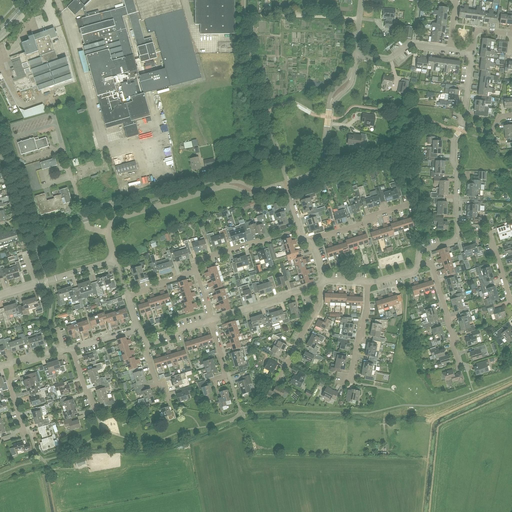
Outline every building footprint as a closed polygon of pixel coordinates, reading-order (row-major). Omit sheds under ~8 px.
[(74,0),(67,7),(75,15),(83,8),(86,18),(82,19),(76,20),(78,29),(80,29),(84,44),(82,44),(106,129),(123,124),(127,138),(139,135),(135,120),(150,116),(144,94),(201,78),(182,10),(179,0),(123,0),(125,7),(107,12),(106,12),(99,14),(98,11),(87,14),(85,6),(91,0),(74,0)] [(200,35),(235,34),(234,0),(194,0),(195,25),(200,25),(200,35)] [(465,19),(466,5),(464,5),(463,9),(459,9),(458,18),(465,19)] [(477,20),(479,7),(477,7),(476,11),(472,10),(471,19),(477,20)] [(506,24),(507,12),(507,15),(503,15),(504,13),(501,12),(501,8),(498,8),(497,15),(500,16),(499,23),(506,24)] [(394,20),(395,10),(383,9),(382,19),(386,19),(386,21),(384,21),(384,28),(393,29),(394,22),(389,21),(389,20),(388,20),(388,19),(394,20)] [(489,23),(491,10),(489,10),(488,14),(484,14),(483,21),(483,22),(489,23)] [(446,21),(446,14),(433,13),(433,15),(437,15),(437,19),(446,21)] [(444,33),(445,27),(432,25),(431,27),(436,28),(435,32),(443,33),(444,33)] [(32,34),(28,35),(28,36),(30,40),(22,43),(25,53),(19,55),(20,54),(12,57),(10,57),(14,68),(13,68),(11,69),(14,78),(13,79),(15,87),(18,86),(20,92),(36,86),(38,91),(72,79),(66,57),(58,60),(51,39),(57,37),(54,28),(33,35),(32,33),(32,34)] [(490,50),(490,46),(481,45),(481,51),(494,53),(494,51),(490,50)] [(83,74),(88,72),(82,52),(77,53),(83,74)] [(490,71),(489,71),(481,70),(481,71),(480,70),(481,71),(480,76),(498,79),(498,76),(489,75),(490,71)] [(0,84),(12,108),(17,105),(4,80),(1,74),(0,75),(0,78),(0,79),(1,81),(0,81),(0,84)] [(391,87),(393,78),(383,76),(381,85),(391,87)] [(400,82),(398,92),(405,94),(407,84),(407,81),(402,80),(401,82),(400,82)] [(488,88),(488,84),(480,83),(479,89),(495,91),(494,91),(495,89),(488,88)] [(485,102),(475,100),(475,106),(484,107),(485,104),(491,105),(492,97),(486,96),(485,102)] [(500,98),(501,102),(501,104),(504,104),(504,109),(510,108),(509,99),(503,100),(503,98),(500,98)] [(42,105),(20,111),(22,118),(44,112),(42,105)] [(487,117),(489,107),(484,107),(475,106),(474,111),(480,112),(479,116),(487,117)] [(373,124),(374,116),(363,115),(362,122),(365,123),(365,127),(369,127),(370,123),(373,124)] [(348,136),(347,145),(360,146),(361,136),(355,136),(355,137),(348,136)] [(40,149),(48,146),(46,138),(39,140),(38,137),(34,139),(34,138),(31,139),(30,138),(29,139),(22,142),(21,141),(20,142),(17,143),(21,155),(24,154),(25,154),(25,153),(33,151),(34,152),(34,151),(37,150),(38,150),(39,150),(40,149)] [(433,145),(433,148),(441,148),(441,141),(435,141),(435,138),(428,137),(427,144),(433,145)] [(441,154),(441,148),(433,148),(432,151),(427,151),(427,157),(429,157),(434,158),(434,154),(441,154)] [(434,158),(429,157),(429,161),(432,161),(432,164),(435,164),(435,168),(444,168),(444,166),(446,166),(446,162),(445,162),(435,161),(435,158),(434,158)] [(40,163),(42,170),(57,165),(55,158),(40,163)] [(193,171),(200,169),(198,158),(190,159),(193,171)] [(204,161),(205,168),(215,166),(214,158),(204,161)] [(135,161),(115,166),(117,175),(137,170),(135,161)] [(444,174),(444,168),(435,168),(435,172),(431,171),(430,178),(434,178),(438,178),(438,174),(444,174)] [(159,171),(161,179),(168,177),(166,169),(159,171)] [(146,175),(147,183),(154,182),(153,174),(146,175)] [(438,178),(434,178),(434,183),(436,183),(436,185),(439,185),(439,188),(448,189),(448,182),(440,181),(440,178),(438,178)] [(480,191),(481,181),(472,180),(472,181),(471,181),(471,184),(467,184),(467,190),(480,191)] [(400,191),(398,185),(397,182),(390,184),(391,188),(392,188),(393,190),(390,191),(393,200),(399,199),(397,193),(400,191)] [(374,207),(371,199),(367,200),(363,186),(358,188),(359,192),(364,207),(367,206),(368,209),(374,207)] [(393,200),(390,191),(387,192),(385,186),(384,186),(378,187),(379,188),(381,197),(385,196),(386,202),(393,200)] [(59,190),(61,195),(53,197),(54,199),(47,201),(45,194),(35,197),(41,215),(58,210),(57,209),(59,209),(61,210),(61,211),(61,212),(62,212),(63,212),(65,209),(67,209),(69,205),(68,203),(71,202),(67,188),(59,190)] [(378,199),(381,197),(379,188),(376,189),(377,192),(376,192),(376,193),(374,194),(375,197),(371,199),(374,207),(380,205),(378,199)] [(447,196),(448,189),(439,188),(436,188),(436,193),(431,193),(430,198),(434,198),(439,198),(439,195),(447,196)] [(467,197),(470,197),(470,200),(480,201),(480,202),(481,202),(483,202),(484,197),(480,197),(480,191),(467,190),(467,197)] [(358,207),(362,206),(360,199),(361,199),(359,191),(354,192),(357,200),(357,201),(350,203),(353,214),(359,212),(358,207)] [(314,200),(313,197),(315,196),(314,193),(305,196),(306,199),(301,201),(301,202),(300,202),(301,205),(302,205),(303,207),(312,204),(311,201),(314,200)] [(439,198),(434,198),(433,204),(437,205),(437,208),(447,209),(447,202),(441,202),(441,198),(439,198)] [(480,206),(481,202),(480,202),(471,201),(471,205),(468,205),(467,211),(477,212),(480,212),(480,208),(480,206)] [(319,209),(317,209),(316,206),(313,208),(312,204),(303,207),(304,213),(310,212),(311,215),(318,213),(320,212),(323,211),(322,209),(320,210),(319,209)] [(344,210),(339,212),(342,223),(347,222),(345,215),(349,213),(347,205),(344,206),(345,210),(344,210)] [(447,215),(447,209),(437,208),(437,212),(433,212),(433,218),(440,218),(440,215),(447,215)] [(275,222),(277,221),(286,218),(284,212),(279,214),(277,210),(268,212),(270,216),(273,215),(275,222)] [(476,218),(477,212),(467,211),(467,218),(470,218),(470,221),(482,222),(484,222),(484,219),(482,219),(482,218),(476,218)] [(342,223),(339,212),(333,213),(337,225),(342,223)] [(320,219),(318,213),(311,215),(312,218),(306,220),(308,226),(318,223),(317,220),(320,219)] [(266,226),(264,220),(263,215),(259,216),(260,219),(261,220),(262,220),(262,221),(259,222),(259,223),(256,224),(256,227),(258,233),(259,235),(265,233),(263,227),(266,226)] [(407,215),(405,216),(408,228),(414,227),(411,218),(408,219),(407,215)] [(288,224),(286,218),(277,221),(278,224),(276,225),(275,226),(277,232),(284,230),(282,226),(288,224)] [(403,230),(401,221),(398,222),(397,218),(394,219),(398,231),(403,230)] [(448,230),(448,223),(441,222),(441,219),(434,219),(434,224),(438,224),(437,229),(448,230)] [(256,227),(256,224),(252,225),(250,221),(245,223),(247,229),(250,228),(252,235),(258,234),(259,235),(258,233),(256,227)] [(247,229),(245,223),(239,225),(235,227),(236,228),(239,239),(246,237),(244,232),(247,231),(247,229)] [(319,227),(318,223),(308,226),(309,228),(308,229),(309,233),(316,231),(317,234),(324,232),(322,226),(319,227)] [(393,233),(391,227),(388,228),(387,224),(385,225),(388,237),(394,235),(393,233)] [(500,241),(511,237),(511,234),(509,225),(503,227),(504,231),(498,233),(500,241)] [(239,239),(236,228),(232,229),(232,228),(231,228),(231,227),(226,229),(228,237),(231,237),(232,241),(239,239)] [(383,239),(381,230),(378,231),(377,227),(374,228),(378,240),(383,239)] [(12,231),(10,232),(14,242),(19,241),(15,228),(12,229),(12,231)] [(228,237),(226,229),(222,230),(219,231),(220,236),(217,237),(220,245),(226,243),(224,236),(228,235),(228,237)] [(14,242),(10,232),(10,230),(7,231),(8,233),(5,234),(8,244),(14,242)] [(362,232),(360,232),(364,245),(369,243),(366,235),(363,236),(362,232)] [(8,244),(5,234),(3,234),(2,233),(0,233),(0,235),(3,246),(8,244)] [(220,245),(217,237),(215,237),(213,233),(206,235),(207,235),(208,241),(212,240),(214,247),(220,245)] [(358,246),(356,238),(353,239),(352,235),(349,236),(353,248),(358,246)] [(353,248),(349,236),(347,236),(349,240),(345,241),(346,243),(348,250),(348,249),(353,248)] [(201,241),(198,242),(201,251),(207,249),(203,237),(201,238),(201,241)] [(281,247),(296,242),(295,240),(291,241),(290,238),(282,241),(283,244),(281,244),(282,246),(281,246),(281,247)] [(201,251),(198,242),(195,243),(194,239),(187,241),(189,247),(193,246),(195,253),(195,254),(196,254),(198,253),(199,252),(201,251)] [(348,250),(346,243),(343,244),(342,240),(340,241),(344,253),(349,252),(348,249),(348,250)] [(189,247),(187,241),(184,242),(185,247),(179,249),(183,261),(189,259),(187,253),(191,252),(189,247)] [(296,244),(296,242),(281,247),(282,251),(285,251),(294,248),(293,245),(296,244)] [(338,255),(336,247),(333,247),(332,244),(329,244),(333,257),(338,255)] [(476,244),(469,246),(472,254),(475,253),(477,257),(483,255),(481,249),(478,250),(476,244)] [(472,254),(469,246),(463,248),(464,253),(461,254),(464,261),(467,260),(466,258),(469,257),(469,255),(472,254)] [(177,263),(183,261),(179,249),(176,250),(172,248),(171,250),(170,251),(170,252),(172,258),(175,257),(177,263)] [(273,266),(269,252),(265,254),(264,251),(263,250),(260,251),(260,252),(257,253),(258,255),(254,257),(256,262),(264,260),(265,263),(270,262),(271,266),(273,266)] [(296,256),(300,254),(303,254),(302,251),(301,251),(302,251),(287,256),(288,261),(294,260),(293,260),(297,259),(296,256)] [(174,264),(172,258),(170,252),(167,253),(167,254),(165,255),(166,259),(162,261),(166,274),(172,272),(170,265),(174,264)] [(450,258),(449,253),(440,256),(441,259),(437,260),(438,262),(450,258)] [(166,274),(162,261),(158,262),(156,262),(154,255),(152,255),(150,256),(152,263),(154,270),(158,269),(160,276),(166,274)] [(246,256),(240,258),(243,267),(249,265),(250,269),(254,268),(251,261),(248,262),(246,256)] [(295,265),(310,260),(310,258),(303,260),(302,257),(297,259),(293,260),(294,260),(288,261),(290,261),(292,266),(295,265)] [(243,267),(240,258),(234,260),(236,266),(232,267),(235,274),(238,273),(237,269),(243,267)] [(304,264),(308,263),(311,262),(310,260),(295,265),(295,267),(296,270),(305,268),(304,264)] [(10,266),(11,269),(14,279),(20,277),(18,270),(21,269),(19,261),(15,262),(16,264),(10,266)] [(144,266),(146,265),(145,261),(137,264),(138,267),(132,269),(134,275),(143,272),(142,269),(143,269),(144,268),(144,267),(144,266)] [(437,274),(456,268),(453,268),(452,264),(443,266),(444,269),(437,271),(437,274)] [(14,279),(11,269),(7,270),(7,269),(5,270),(3,266),(0,267),(0,268),(0,269),(2,275),(5,274),(7,281),(14,279)] [(205,273),(205,275),(218,272),(216,266),(207,269),(208,272),(205,273)] [(483,266),(475,268),(477,275),(480,274),(481,277),(492,273),(490,267),(484,269),(483,266)] [(457,273),(456,268),(437,274),(438,276),(446,273),(447,277),(450,275),(457,273)] [(307,275),(311,274),(314,273),(314,270),(298,275),(300,280),(308,278),(307,275)] [(151,280),(150,277),(150,275),(146,275),(146,274),(143,275),(143,272),(134,275),(135,281),(141,280),(143,283),(151,280)] [(458,283),(456,277),(458,276),(457,273),(450,275),(451,278),(446,280),(448,287),(456,284),(458,283)] [(494,280),(492,273),(481,277),(484,276),(484,279),(479,281),(481,287),(489,285),(487,282),(494,280)] [(109,275),(108,276),(108,275),(107,275),(104,276),(104,277),(103,277),(105,285),(108,285),(110,290),(116,288),(114,281),(111,282),(109,275)] [(105,285),(103,277),(102,278),(102,277),(101,277),(98,278),(98,279),(97,279),(99,286),(95,287),(98,294),(98,296),(105,294),(104,291),(103,286),(105,285)] [(221,282),(219,277),(211,279),(211,282),(208,284),(208,286),(221,282)] [(269,283),(263,285),(266,294),(272,292),(270,284),(274,283),(272,277),(268,278),(269,283)] [(279,288),(285,286),(283,277),(276,279),(279,288)] [(428,278),(426,279),(429,291),(435,289),(432,281),(429,282),(428,278)] [(95,295),(98,294),(95,287),(92,288),(90,281),(84,283),(87,292),(93,290),(94,295),(95,295)] [(424,293),(422,284),(418,285),(417,281),(415,282),(419,294),(424,293)] [(222,287),(221,282),(208,286),(209,288),(213,287),(214,290),(222,287)] [(83,293),(87,292),(84,283),(78,285),(80,291),(76,293),(78,300),(85,298),(83,293)] [(260,296),(266,294),(263,285),(260,286),(259,284),(258,283),(256,283),(252,284),(253,290),(258,289),(260,296)] [(193,286),(192,284),(180,288),(181,293),(190,290),(189,287),(193,286)] [(464,292),(463,288),(460,289),(460,287),(457,288),(456,284),(448,287),(449,293),(455,291),(456,294),(457,294),(464,292)] [(497,293),(495,287),(489,289),(488,285),(481,287),(480,287),(483,297),(488,295),(497,293)] [(246,300),(252,298),(249,290),(246,291),(245,286),(238,288),(240,295),(244,294),(246,300)] [(78,300),(76,293),(73,293),(71,287),(65,289),(67,298),(71,296),(73,303),(79,301),(78,300)] [(64,299),(67,298),(65,289),(58,291),(60,297),(57,298),(59,307),(66,305),(64,299)] [(213,296),(213,298),(225,294),(224,289),(215,292),(216,295),(213,296)] [(164,291),(162,292),(165,304),(171,302),(168,294),(165,295),(164,291)] [(457,294),(456,294),(452,296),(453,299),(451,300),(453,306),(462,303),(461,300),(464,299),(463,296),(465,296),(464,292),(457,294)] [(392,293),(390,294),(394,306),(399,304),(396,296),(393,297),(392,293)] [(498,299),(497,293),(488,295),(489,298),(484,300),(486,307),(493,304),(492,301),(498,299)] [(160,306),(158,297),(155,298),(153,294),(151,295),(155,307),(160,306)] [(196,296),(195,294),(183,298),(184,303),(185,303),(191,302),(193,301),(192,298),(196,296)] [(389,308),(386,299),(383,300),(382,296),(380,297),(383,309),(389,308)] [(36,298),(29,300),(32,309),(36,308),(37,312),(43,310),(41,303),(38,304),(36,298)] [(22,302),(23,305),(21,306),(22,309),(24,316),(30,314),(28,310),(32,309),(29,300),(22,302)] [(150,309),(148,303),(145,303),(144,300),(142,300),(146,313),(151,311),(150,309)] [(229,305),(227,300),(219,302),(219,305),(216,306),(216,308),(229,305)] [(297,317),(303,315),(301,309),(298,310),(295,303),(289,305),(292,314),(295,313),(297,317)] [(463,307),(462,303),(453,306),(454,312),(462,310),(463,313),(469,311),(470,311),(469,308),(467,308),(466,305),(463,307)] [(24,316),(22,309),(21,309),(18,310),(16,304),(10,306),(13,315),(17,314),(18,318),(24,317),(24,316)] [(197,307),(196,305),(184,309),(186,315),(194,312),(193,309),(197,307)] [(501,317),(505,316),(502,307),(494,310),(493,305),(486,307),(489,315),(494,314),(496,320),(501,319),(501,317)] [(13,315),(10,306),(4,308),(6,313),(2,315),(5,322),(8,321),(7,317),(13,315)] [(425,307),(418,309),(420,313),(421,312),(422,315),(426,313),(427,317),(436,314),(434,308),(426,310),(425,307)] [(282,310),(276,312),(280,325),(279,321),(282,320),(284,324),(289,322),(287,315),(284,316),(282,310)] [(124,323),(121,311),(115,312),(118,321),(121,320),(122,324),(124,323)] [(471,317),(469,311),(463,313),(460,314),(461,317),(457,319),(459,325),(468,322),(467,318),(471,317)] [(280,325),(276,312),(270,314),(272,320),(268,321),(270,327),(270,328),(274,327),(280,325)] [(115,328),(110,314),(105,315),(107,321),(107,322),(107,324),(111,323),(113,329),(115,328)] [(438,320),(436,314),(427,317),(425,317),(426,322),(422,323),(423,329),(426,328),(431,326),(430,323),(438,320)] [(104,329),(99,315),(94,316),(97,325),(100,324),(101,330),(104,329)] [(270,327),(268,321),(268,320),(264,321),(263,315),(256,317),(259,326),(263,324),(264,326),(266,325),(266,328),(270,327)] [(259,326),(256,317),(250,319),(252,324),(249,325),(251,333),(257,331),(256,327),(259,326)] [(354,325),(351,324),(352,318),(341,318),(340,322),(341,323),(341,324),(341,325),(344,326),(343,329),(353,331),(354,325)] [(329,327),(332,322),(326,319),(323,323),(318,320),(315,326),(323,331),(324,329),(329,332),(331,328),(329,327)] [(86,335),(82,320),(82,322),(77,324),(80,332),(83,331),(84,335),(86,335)] [(87,321),(84,322),(84,320),(83,320),(82,320),(86,335),(88,334),(87,330),(90,329),(87,321)] [(386,328),(388,320),(380,320),(379,325),(372,324),(371,330),(380,332),(381,329),(386,328)] [(76,338),(72,325),(72,326),(71,322),(66,324),(66,327),(69,336),(72,335),(73,338),(76,338)] [(469,326),(468,322),(459,325),(461,331),(468,329),(469,332),(476,330),(475,327),(474,327),(473,325),(469,326)] [(238,331),(237,326),(228,329),(229,332),(225,333),(226,335),(238,331)] [(431,326),(426,328),(427,331),(429,331),(429,333),(432,332),(434,336),(443,333),(441,327),(433,329),(431,326)] [(511,340),(511,334),(508,329),(505,331),(502,328),(495,333),(493,335),(496,339),(495,340),(499,346),(503,343),(501,340),(504,338),(508,343),(511,340)] [(39,330),(40,333),(34,335),(38,347),(44,345),(41,336),(45,335),(43,329),(39,330)] [(351,338),(353,331),(343,329),(342,336),(338,335),(337,335),(336,338),(337,338),(338,338),(345,340),(345,336),(351,338)] [(379,338),(380,332),(371,330),(370,336),(376,338),(375,341),(381,342),(383,343),(384,339),(379,338)] [(208,336),(206,337),(208,345),(214,343),(210,331),(207,332),(208,336)] [(476,338),(480,337),(479,331),(472,333),(473,337),(470,338),(470,337),(465,339),(468,346),(472,344),(472,345),(477,343),(476,338)] [(438,341),(445,339),(443,333),(434,336),(435,340),(431,341),(432,346),(439,344),(438,341)] [(22,341),(25,340),(25,338),(23,334),(18,336),(19,340),(15,341),(18,350),(24,348),(22,341)] [(208,345),(206,337),(203,337),(202,334),(199,334),(203,347),(208,345)] [(38,347),(34,335),(25,338),(25,340),(26,344),(30,343),(31,348),(38,347)] [(312,335),(309,340),(316,344),(318,341),(322,343),(324,338),(319,335),(318,338),(312,335)] [(198,348),(195,340),(192,341),(191,337),(189,337),(193,350),(198,348)] [(239,342),(238,337),(231,339),(229,340),(230,343),(226,344),(227,346),(239,342)] [(18,350),(15,341),(11,343),(10,338),(4,340),(6,346),(10,345),(12,352),(18,350)] [(350,344),(347,344),(347,340),(345,340),(338,338),(337,346),(340,346),(340,349),(349,351),(350,344)] [(315,347),(316,344),(309,340),(306,345),(312,348),(310,352),(316,354),(318,349),(315,347)] [(276,347),(282,351),(284,352),(287,346),(279,341),(276,347)] [(380,348),(381,342),(375,341),(374,344),(368,343),(366,349),(376,351),(379,352),(380,348)] [(132,344),(131,342),(119,345),(120,351),(129,348),(128,345),(132,344)] [(241,348),(239,342),(227,346),(228,348),(231,347),(232,350),(237,349),(241,348)] [(481,354),(487,352),(484,345),(476,348),(477,351),(470,353),(472,360),(482,357),(481,354)] [(282,351),(276,347),(274,346),(272,349),(270,348),(268,350),(264,348),(262,351),(269,355),(271,352),(279,356),(282,351)] [(181,347),(179,348),(182,360),(188,359),(185,350),(182,351),(181,347)] [(246,357),(245,353),(243,347),(241,348),(237,349),(238,352),(231,354),(233,361),(246,357),(246,356),(246,357)] [(443,350),(439,351),(438,348),(430,351),(432,356),(435,355),(436,359),(439,358),(445,356),(443,350)] [(372,357),(371,361),(377,362),(378,356),(375,355),(376,351),(366,349),(365,356),(372,357)] [(99,360),(98,357),(96,350),(91,352),(92,355),(84,357),(86,364),(95,361),(99,360)] [(177,362),(175,353),(172,354),(171,350),(168,351),(172,364),(177,362)] [(135,354),(134,352),(122,356),(124,361),(126,360),(132,358),(131,355),(135,354)] [(322,360),(323,358),(316,354),(310,352),(309,354),(305,352),(302,358),(303,359),(303,360),(307,362),(307,361),(311,363),(311,362),(312,363),(314,359),(319,360),(320,361),(322,360)] [(336,359),(336,362),(345,364),(347,357),(340,356),(340,353),(333,352),(332,358),(336,359)] [(167,365),(164,357),(161,358),(160,354),(158,354),(162,367),(167,365)] [(448,355),(445,356),(439,358),(440,362),(437,363),(439,368),(447,366),(446,363),(449,361),(448,355)] [(243,368),(249,366),(246,357),(233,361),(235,367),(242,365),(243,368)] [(204,364),(206,369),(215,366),(212,359),(206,361),(205,358),(199,360),(201,366),(204,364)] [(273,373),(278,364),(269,359),(264,368),(273,373)] [(58,361),(52,362),(55,371),(58,370),(58,372),(61,371),(62,373),(66,371),(64,366),(60,367),(58,361)] [(140,364),(140,361),(127,365),(129,371),(135,369),(138,368),(137,365),(140,364)] [(375,367),(377,362),(371,361),(370,364),(364,363),(362,369),(372,371),(375,371),(375,367)] [(486,365),(488,364),(487,361),(480,363),(481,366),(474,368),(476,375),(488,371),(486,365)] [(55,371),(52,362),(47,364),(48,370),(45,371),(47,377),(53,375),(52,372),(55,371)] [(335,371),(336,372),(341,373),(342,370),(344,370),(345,364),(336,362),(335,365),(331,364),(330,371),(335,372),(335,371)] [(88,371),(90,377),(98,375),(97,372),(101,371),(100,370),(103,369),(101,363),(94,366),(95,369),(88,371)] [(217,373),(215,366),(206,369),(207,373),(204,374),(205,380),(211,378),(210,375),(217,373)] [(137,373),(135,369),(129,371),(128,371),(130,377),(134,376),(135,380),(144,377),(142,371),(137,373)] [(371,375),(372,371),(362,369),(361,375),(367,377),(367,380),(374,381),(375,376),(371,375)] [(457,374),(457,375),(454,376),(452,371),(443,374),(445,381),(451,379),(452,382),(459,380),(459,381),(463,380),(460,373),(457,374)] [(37,380),(35,373),(25,376),(26,380),(24,380),(24,381),(24,382),(25,385),(26,385),(26,386),(39,382),(37,380)] [(183,384),(182,380),(186,379),(184,373),(174,376),(175,379),(172,380),(173,381),(171,382),(173,386),(174,385),(174,387),(183,384)] [(303,380),(305,376),(299,373),(297,377),(294,375),(290,382),(300,388),(304,380),(303,380)] [(99,378),(98,375),(90,377),(92,384),(99,382),(100,385),(107,383),(111,382),(110,379),(106,381),(105,377),(103,378),(103,377),(99,378)] [(248,384),(252,383),(250,376),(243,378),(244,381),(239,383),(240,387),(243,394),(250,391),(248,384)] [(1,377),(0,377),(0,389),(2,389),(3,391),(8,390),(6,382),(3,383),(1,377)] [(146,383),(144,377),(135,380),(136,383),(133,384),(135,391),(136,391),(142,389),(140,385),(146,383)] [(205,396),(212,393),(210,386),(207,387),(205,381),(198,383),(200,390),(202,389),(205,396)] [(40,389),(39,388),(40,388),(39,382),(26,386),(28,392),(33,390),(35,394),(36,394),(40,392),(45,391),(44,388),(40,389)] [(69,385),(65,386),(64,383),(55,385),(56,391),(60,390),(61,395),(71,392),(69,385)] [(97,391),(99,397),(110,394),(109,394),(107,395),(106,391),(110,390),(109,384),(102,386),(103,389),(97,391)] [(284,391),(276,386),(273,391),(270,389),(267,395),(271,397),(272,393),(281,398),(282,396),(286,398),(288,393),(284,391)] [(142,389),(136,391),(137,396),(140,395),(140,396),(143,395),(144,398),(152,396),(150,389),(145,391),(145,388),(142,389)] [(188,394),(191,393),(190,388),(182,390),(182,393),(177,395),(179,402),(190,399),(188,394)] [(327,388),(323,394),(322,398),(329,401),(331,398),(334,400),(337,393),(327,388)] [(44,402),(43,398),(46,397),(49,396),(47,390),(45,391),(40,392),(36,394),(37,397),(30,399),(32,406),(44,402)] [(358,401),(360,392),(352,390),(351,394),(348,394),(346,401),(351,402),(352,400),(358,401)] [(219,400),(220,404),(221,407),(220,408),(221,410),(223,409),(222,407),(226,406),(225,402),(230,400),(227,391),(220,393),(222,399),(219,400)] [(101,404),(103,403),(104,407),(115,403),(113,397),(112,397),(111,395),(110,394),(99,397),(101,404)] [(154,403),(152,396),(144,398),(145,402),(142,403),(140,404),(141,410),(151,407),(150,404),(154,403)] [(59,400),(61,404),(62,407),(65,406),(66,409),(75,406),(73,399),(67,401),(66,398),(59,400)] [(44,416),(43,412),(46,411),(45,406),(37,408),(38,411),(32,413),(34,419),(44,416)] [(66,420),(72,418),(75,417),(74,414),(77,413),(75,406),(66,409),(67,412),(64,413),(66,420)] [(162,409),(163,412),(160,413),(160,414),(161,417),(162,417),(164,417),(168,416),(169,421),(176,418),(173,411),(170,412),(168,407),(162,409)] [(43,420),(42,416),(44,416),(34,419),(36,424),(42,423),(43,425),(50,423),(48,418),(43,420)] [(71,430),(80,427),(78,420),(72,422),(71,419),(64,421),(66,427),(70,426),(71,430)] [(43,451),(55,447),(52,437),(48,438),(45,429),(46,429),(45,426),(38,428),(40,434),(41,434),(43,440),(42,440),(43,444),(41,445),(43,451)] [(30,444),(26,445),(24,446),(23,442),(13,445),(14,448),(10,449),(12,456),(16,455),(16,452),(23,449),(24,452),(31,449),(30,444)]
